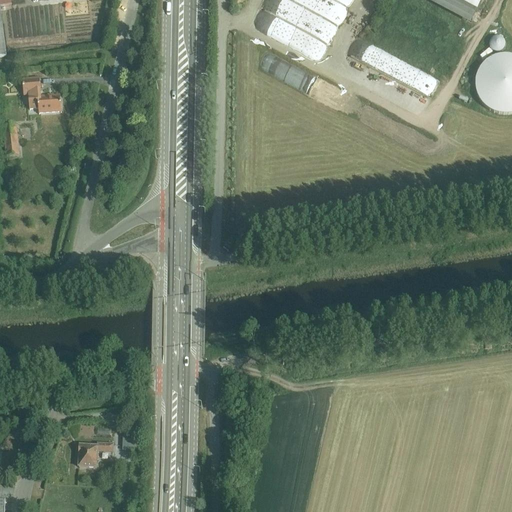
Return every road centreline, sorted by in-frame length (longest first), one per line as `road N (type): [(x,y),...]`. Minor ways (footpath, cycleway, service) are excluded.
road 1 (track): [(511,322),(214,368)]
road 2 (unclassified): [(511,219),(216,263)]
road 3 (unclassified): [(216,263),(222,0)]
road 4 (unclassified): [(133,0),(81,232),(89,252)]
road 5 (unclassified): [(28,511),(63,391),(177,377)]
road 6 (primary): [(179,213),(185,0)]
road 7 (unclassified): [(177,377),(214,368),(214,511)]
road 8 (primary): [(172,511),(177,377)]
